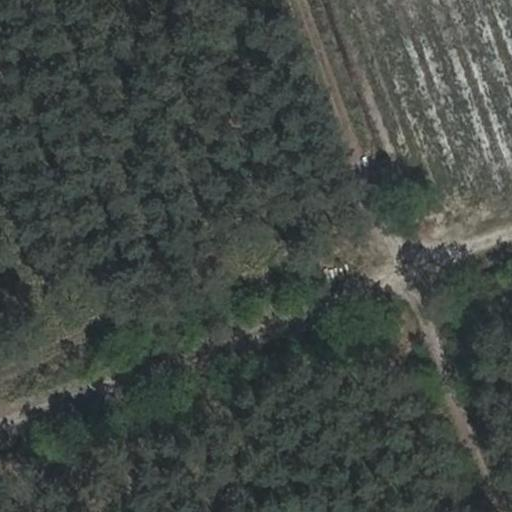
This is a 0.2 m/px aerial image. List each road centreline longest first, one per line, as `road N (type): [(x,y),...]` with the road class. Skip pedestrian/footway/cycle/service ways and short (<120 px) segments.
road 1 (track): [(0,428),(511,241)]
road 2 (track): [(503,511),(416,276)]
